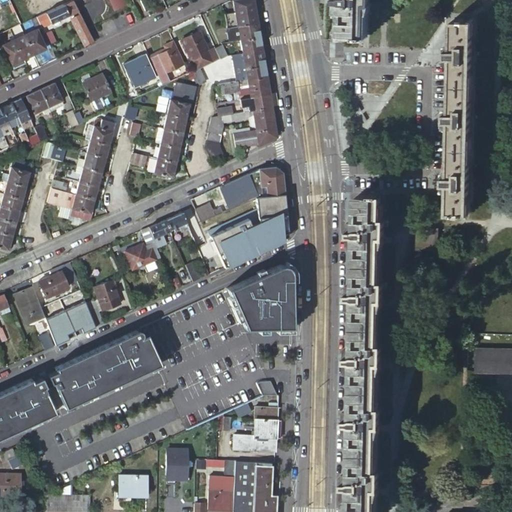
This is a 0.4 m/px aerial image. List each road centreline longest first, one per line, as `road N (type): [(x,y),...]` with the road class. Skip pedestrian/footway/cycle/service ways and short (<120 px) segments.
road 1 (tertiary): [(331,511),(333,168)]
road 2 (residential): [(304,240),(0,380)]
road 3 (residential): [(0,271),(270,152),(296,151)]
road 4 (tertiary): [(304,240),(300,511)]
road 5 (residential): [(0,97),(208,0)]
